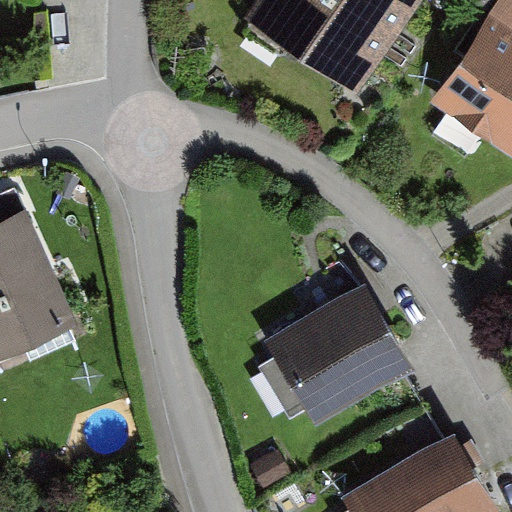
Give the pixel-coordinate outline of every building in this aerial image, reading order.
[(253,0),(245,12),(358,87),(415,0),(253,0)] [(511,0),(495,0),(490,8),(511,22),(511,0)] [(431,96),(511,150),(511,22),(490,8),(431,96)] [(0,350),(78,316),(26,201),(0,212),(0,350)] [(267,334),(317,417),(418,358),(369,274),(267,334)] [(344,491),(356,511),(479,511),(502,498),(456,423),(344,491)]
